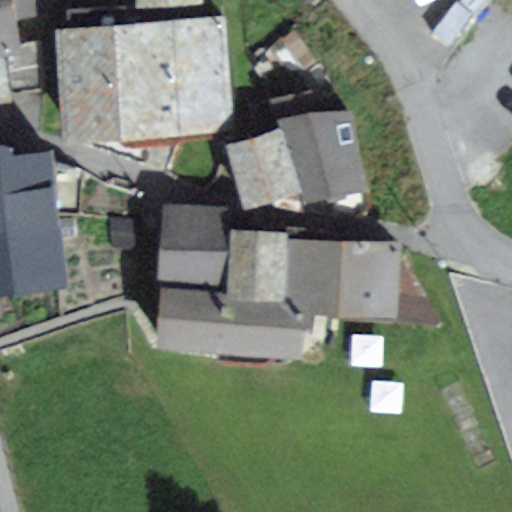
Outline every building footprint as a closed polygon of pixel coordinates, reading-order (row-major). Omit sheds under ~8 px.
[(5,0),(0,0),(0,65),(14,64),(5,0)] [(132,0),(133,16),(201,12),(199,0),(132,0)] [(221,26),(52,40),(61,155),(188,145),(230,141),(221,26)] [(363,195),(347,118),(277,125),(280,135),(221,148),(239,212),(363,195)] [(0,300),(61,298),(44,160),(0,156),(0,300)] [(227,216),(165,209),(157,286),(219,293),(225,236),(227,216)] [(282,325),(285,247),(285,238),(225,236),(222,323),(282,325)] [(391,250),(285,247),(282,325),(337,327),(388,329),(391,250)] [(216,302),(157,297),(153,353),(294,363),(297,330),(215,323),(216,302)]
